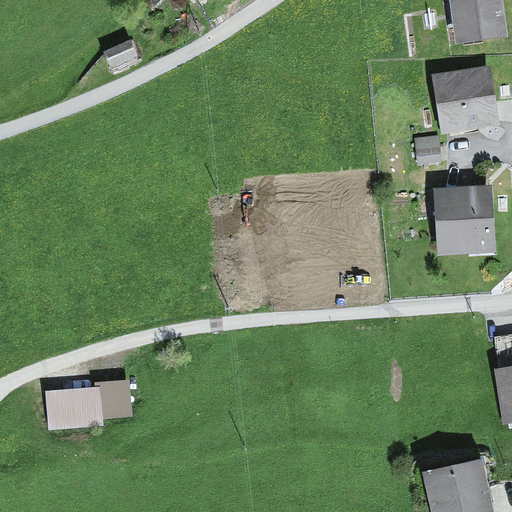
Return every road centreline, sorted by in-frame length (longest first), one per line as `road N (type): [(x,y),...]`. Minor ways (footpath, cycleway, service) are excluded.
road 1 (track): [(0,390),(158,331),(511,296)]
road 2 (track): [(262,0),(172,60),(0,130)]
